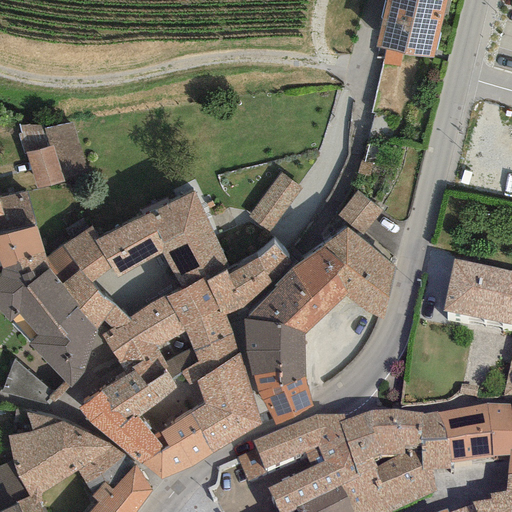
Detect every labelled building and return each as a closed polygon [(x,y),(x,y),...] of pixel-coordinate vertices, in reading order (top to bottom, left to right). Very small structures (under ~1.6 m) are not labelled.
[(458,0),(394,0),(386,38),(447,51),(458,0)] [(21,144),(25,143),(53,135),(76,129),(73,118),(18,119),(21,128),(17,129),(21,144)] [(0,129),(15,130),(15,121),(1,119),(0,129)] [(53,135),(63,172),(87,166),(76,129),(53,135)] [(53,135),(25,143),(36,180),(63,172),(53,135)] [(305,187),(284,170),(248,213),(270,231),(305,187)] [(39,220),(28,186),(7,192),(3,179),(0,180),(0,254),(5,273),(0,277),(0,294),(19,317),(28,309),(46,329),(37,336),(76,381),(89,370),(104,323),(69,273),(60,261),(54,239),(47,218),(39,220)] [(237,261),(205,185),(171,199),(168,195),(139,210),(143,217),(106,233),(96,221),(54,239),(60,261),(69,273),(87,260),(104,275),(120,266),(127,274),(168,251),(188,286),(237,261)] [(382,211),(362,191),(342,210),(350,219),(335,237),(304,260),(256,312),(262,364),(279,417),(322,402),(317,369),(293,377),(296,313),(313,326),(355,293),(387,315),(405,262),(367,231),(382,211)] [(278,275),(268,250),(237,261),(188,286),(137,315),(104,275),(87,260),(69,273),(104,323),(108,332),(127,369),(167,352),(163,341),(190,329),(187,317),(232,308),(253,297),(278,275)] [(511,281),(463,273),(455,325),(511,337),(511,382),(508,403),(511,402),(511,281)] [(187,317),(190,329),(203,358),(196,362),(202,379),(206,379),(213,401),(163,428),(173,440),(149,457),(168,471),(214,454),(264,420),(232,308),(187,317)] [(167,352),(127,369),(85,400),(104,420),(149,457),(173,440),(163,428),(147,409),(183,382),(167,352)] [(51,386),(14,354),(1,387),(46,398),(51,386)] [(64,409),(12,426),(32,485),(74,456),(87,477),(98,462),(108,469),(123,448),(64,409)] [(511,412),(490,412),(444,420),(452,473),(508,460),(508,478),(511,478),(511,412)] [(273,441),(221,472),(218,489),(207,493),(218,511),(394,511),(436,493),(430,472),(452,473),(444,420),(428,422),(390,420),(352,430),(351,424),(322,425),(273,441)] [(129,511),(155,476),(123,448),(108,469),(98,462),(87,477),(97,493),(81,511),(129,511)] [(511,511),(511,478),(508,478),(506,507),(476,511),(475,511),(511,511)] [(0,511),(27,511),(20,491),(0,499),(0,511)]
